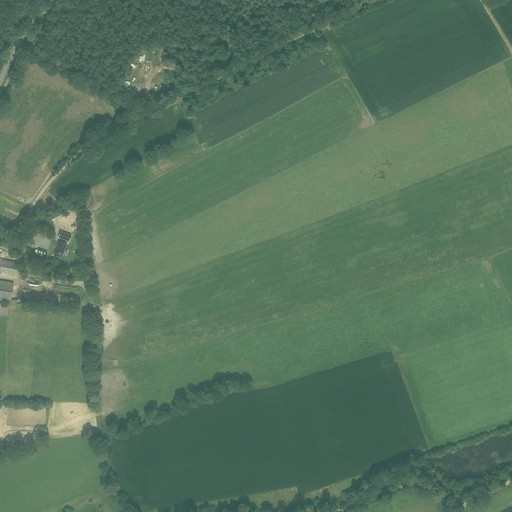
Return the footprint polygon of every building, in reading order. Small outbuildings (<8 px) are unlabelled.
[(84,209),(94,205),(89,193),(79,197),(84,209)] [(60,231),(58,237),(69,241),(71,235),(60,231)] [(61,258),(66,244),(58,241),(56,247),(57,247),(54,255),(61,258)] [(0,273),(16,277),(19,262),(0,258),(0,273)] [(0,300),(10,302),(13,283),(0,280),(0,300)]
